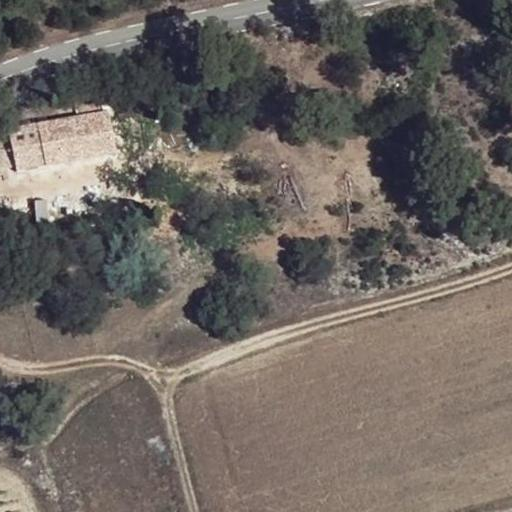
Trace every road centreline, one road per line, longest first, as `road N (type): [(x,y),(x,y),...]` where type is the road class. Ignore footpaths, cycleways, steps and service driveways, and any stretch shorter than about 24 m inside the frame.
road 1 (track): [(159,379),(235,344),(511,260)]
road 2 (secondary): [(0,80),(66,48),(313,0)]
road 3 (track): [(0,351),(13,361),(113,359),(159,379),(204,511)]
